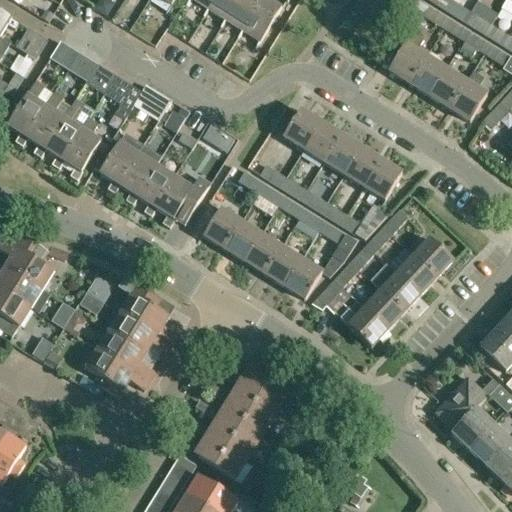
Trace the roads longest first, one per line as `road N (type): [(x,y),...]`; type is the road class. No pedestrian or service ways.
road 1 (residential): [(511,215),(476,181),(333,85),(296,75),(228,112),(205,107),(77,31)]
road 2 (residential): [(231,304),(65,217),(0,197)]
road 3 (residential): [(371,399),(231,304)]
road 4 (residential): [(146,436),(231,304)]
road 5 (residential): [(457,511),(371,399)]
road 6 (residential): [(371,399),(470,309)]
road 7 (residential): [(0,363),(115,420)]
